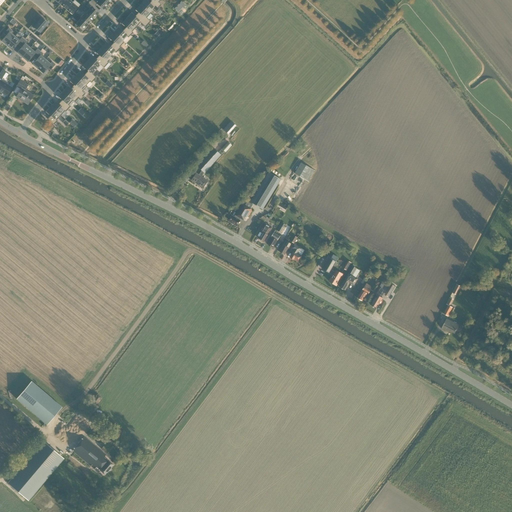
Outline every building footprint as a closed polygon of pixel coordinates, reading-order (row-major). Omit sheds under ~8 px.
[(69,0),(64,0),(60,5),(66,10),(72,2),(69,0)] [(97,0),(91,0),(90,2),(95,6),(97,4),(103,10),(108,5),(106,3),(102,0),(99,0),(99,1),(97,0)] [(145,0),(141,5),(149,13),(153,9),(157,13),(160,10),(158,8),(151,2),(149,4),(145,0)] [(72,2),(66,10),(72,15),(78,8),(72,2)] [(89,3),(86,6),(90,9),(86,12),(93,19),(99,13),(92,7),(93,7),(89,3)] [(141,5),(136,10),(138,12),(137,15),(148,25),(150,22),(146,18),(150,14),(149,13),(141,5)] [(86,12),(80,18),(81,18),(88,25),(93,19),(86,12)] [(131,13),(127,19),(136,27),(140,23),(145,27),(148,25),(137,15),(135,17),(131,13)] [(35,21),(31,26),(33,28),(34,28),(40,33),(48,23),(42,18),(37,23),(35,21)] [(78,22),(75,24),(82,31),(88,25),(81,18),(81,19),(78,22)] [(127,19),(122,24),(126,27),(124,29),(130,35),(133,32),(132,32),(136,27),(127,19)] [(41,37),(47,42),(50,38),(54,42),(60,35),(50,26),(41,37)] [(6,36),(2,41),(3,43),(6,45),(7,46),(15,36),(12,33),(14,32),(9,28),(4,34),(6,36)] [(118,28),(114,33),(122,41),(126,36),(128,38),(130,35),(124,29),(122,31),(118,28)] [(114,33),(109,38),(114,42),(112,44),(118,50),(121,48),(120,47),(124,42),(122,41),(114,33)] [(15,36),(7,46),(10,48),(12,50),(17,44),(20,45),(25,39),(22,36),(22,37),(17,34),(15,36)] [(22,47),(17,53),(19,54),(22,57),(31,48),(26,44),(28,41),(25,39),(20,45),(22,47)] [(63,42),(61,44),(59,41),(53,48),(58,52),(60,49),(65,53),(67,50),(68,50),(70,48),(70,47),(72,44),(68,40),(67,39),(64,43),(63,42)] [(106,43),(102,48),(110,56),(111,55),(114,51),(116,53),(118,50),(112,44),(110,47),(106,43)] [(31,48),(22,57),(26,60),(27,62),(33,55),(35,57),(40,51),(37,49),(36,50),(32,46),(31,48)] [(102,48),(97,53),(99,55),(98,57),(106,65),(109,63),(108,62),(109,60),(111,62),(114,59),(110,56),(102,48)] [(37,59),(33,65),(34,66),(38,69),(46,59),(42,55),(43,54),(40,51),(35,57),(37,59)] [(92,56),(88,62),(96,69),(100,65),(103,67),(104,68),(106,65),(98,57),(96,59),(92,56)] [(46,59),(38,69),(41,72),(43,73),(46,69),(47,68),(50,70),(55,64),(52,62),(51,63),(46,59)] [(88,62),(83,67),(88,71),(86,73),(94,80),(95,79),(96,78),(95,77),(92,74),(96,69),(88,62)] [(80,72),(76,77),(86,86),(90,81),(91,83),(94,80),(86,73),(84,75),(80,72)] [(76,77),(71,82),(74,85),(72,87),(73,88),(83,96),(85,94),(82,91),(87,87),(86,86),(76,77)] [(17,86),(12,92),(15,94),(16,93),(18,95),(16,97),(28,105),(33,96),(25,90),(28,86),(25,84),(25,83),(21,80),(17,86)] [(0,81),(0,91),(7,96),(12,88),(0,81)] [(68,87),(63,92),(73,100),(74,102),(78,98),(81,100),(84,97),(83,96),(73,88),(71,90),(68,87)] [(63,92),(59,97),(62,100),(60,102),(68,109),(70,106),(69,105),(73,100),(63,92)] [(56,102),(51,107),(61,115),(65,111),(66,112),(68,109),(60,102),(58,104),(56,102)] [(51,107),(47,112),(51,116),(47,119),(54,125),(57,121),(56,120),(61,115),(51,107)] [(228,134),(236,126),(231,121),(223,130),(228,134)] [(230,141),(223,148),(227,152),(233,145),(230,141)] [(202,188),(207,181),(201,177),(204,173),(221,155),(213,148),(197,166),(201,171),(198,175),(196,173),(191,180),(202,188)] [(295,173),(309,182),(315,171),(301,163),(295,173)] [(281,179),(269,172),(251,202),(263,209),(281,179)] [(232,215),(228,221),(237,226),(240,222),(240,221),(240,220),(239,219),(240,218),(246,221),(253,209),(251,208),(253,205),(247,201),(245,205),(242,202),(240,206),(237,211),(238,211),(234,217),(232,215)] [(264,242),(267,238),(269,235),(268,234),(270,230),(272,227),(265,223),(261,230),(263,232),(259,239),(264,242)] [(268,245),(273,248),(276,244),(276,243),(278,241),(278,240),(280,236),(274,233),(271,237),(272,237),(268,245)] [(284,245),(279,252),(284,255),(289,248),(291,244),(288,242),(289,240),(288,239),(289,238),(287,236),(282,244),(284,245)] [(301,248),(294,244),(291,248),(294,250),(293,252),(294,252),(291,256),(292,257),(291,258),(291,259),(292,260),(294,259),(298,261),(300,258),(301,259),(302,256),(301,256),(301,255),(299,254),(299,253),(298,253),(301,248)] [(339,258),(333,255),(331,259),(329,257),(322,269),(331,274),(333,271),(337,262),(336,262),(339,258)] [(348,273),(353,275),(357,268),(352,266),(348,273)] [(329,281),(336,286),(343,274),(336,270),(335,272),(333,271),(331,274),(333,275),(329,281)] [(354,285),(358,279),(349,273),(345,280),(340,287),(345,290),(349,283),(354,285)] [(374,288),(366,283),(365,286),(362,290),(357,298),(362,301),(365,296),(366,296),(367,293),(368,294),(371,290),(375,292),(378,287),(375,285),(374,288)] [(380,296),(381,294),(380,293),(382,289),(379,287),(375,294),(377,295),(372,302),(373,303),(371,306),(372,306),(372,307),(374,308),(375,308),(376,308),(379,303),(380,303),(383,298),(380,296)] [(451,311),(452,311),(454,308),(450,306),(448,305),(444,314),(448,316),(451,311)] [(461,330),(462,327),(459,325),(446,319),(442,328),(447,331),(448,330),(455,333),(456,330),(458,331),(459,330),(461,330)] [(47,425),(62,407),(31,381),(16,399),(47,425)] [(92,401),(96,404),(101,398),(97,395),(92,401)] [(108,461),(108,462),(103,458),(106,455),(84,437),(72,451),(94,468),(95,468),(95,470),(97,472),(98,472),(100,470),(105,474),(113,465),(108,461)] [(43,441),(7,483),(28,501),(64,459),(43,441)]
